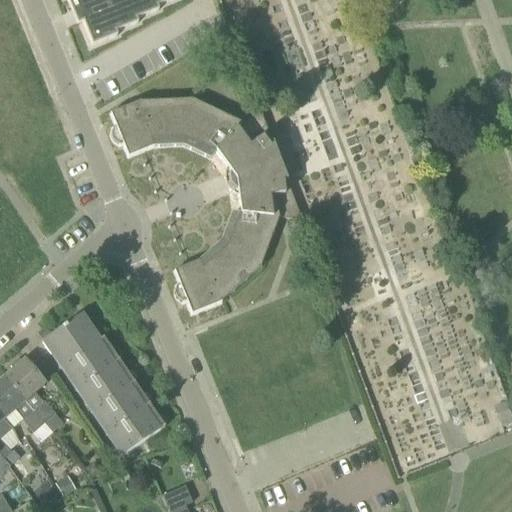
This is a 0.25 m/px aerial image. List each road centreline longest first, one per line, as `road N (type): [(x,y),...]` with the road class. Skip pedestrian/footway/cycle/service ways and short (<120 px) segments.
road 1 (residential): [(237,511),(124,233)]
road 2 (residential): [(124,233),(31,0)]
road 3 (residential): [(0,168),(64,274)]
